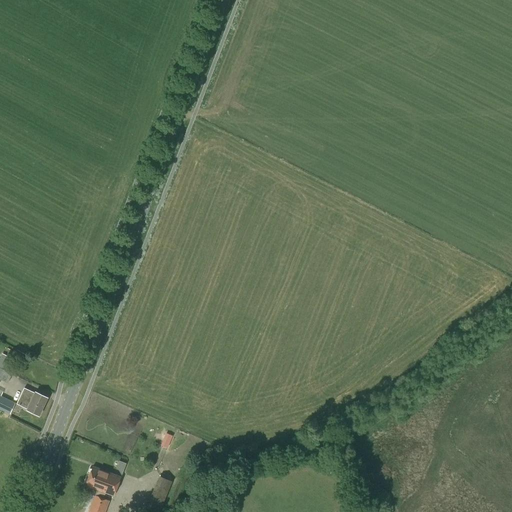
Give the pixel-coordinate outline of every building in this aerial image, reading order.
[(2,352),(0,356),(0,375),(3,370),(4,368),(10,356),(2,352)] [(35,393),(27,389),(24,388),(16,404),(28,409),(27,410),(39,415),(47,398),(36,393),(35,393)] [(0,409),(10,415),(15,403),(1,396),(3,392),(0,390),(0,409)] [(120,460),(117,468),(123,471),(126,462),(120,460)] [(114,496),(121,477),(92,467),(86,485),(97,489),(88,511),(104,511),(109,501),(103,499),(105,492),(114,496)] [(155,511),(159,511),(172,482),(159,476),(145,508),(155,511)]
